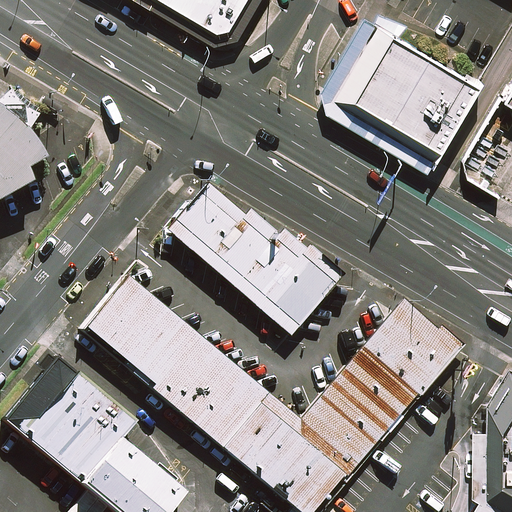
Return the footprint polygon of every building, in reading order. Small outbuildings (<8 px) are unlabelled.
[(168,0),(221,31),(235,28),(251,0),(168,0)] [(475,84),(375,25),(331,99),(430,158),(475,84)] [(511,82),(501,101),(511,107),(511,82)] [(0,202),(43,181),(35,167),(49,160),(33,130),(19,113),(0,103),(0,202)] [(199,186),(168,223),(291,325),(330,278),(275,232),(270,237),(241,212),(237,218),(199,186)] [(293,511),(315,511),(459,346),(391,305),(294,417),(128,275),(80,330),(293,511)] [(125,418),(52,357),(0,418),(0,420),(72,482),(111,436),(125,418)] [(474,511),(511,511),(511,374),(504,370),(483,404),(484,500),(474,511)] [(111,436),(72,482),(108,511),(160,511),(178,490),(111,436)]
